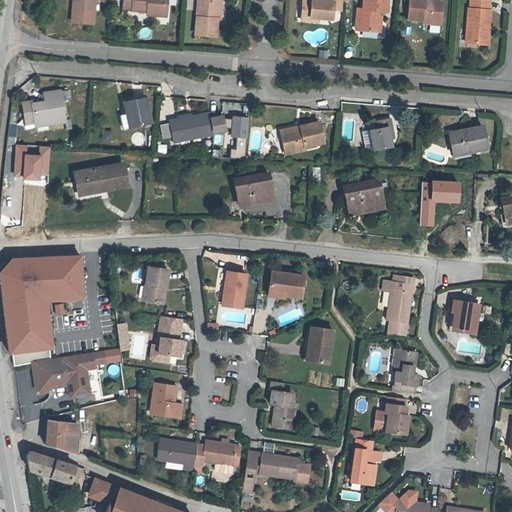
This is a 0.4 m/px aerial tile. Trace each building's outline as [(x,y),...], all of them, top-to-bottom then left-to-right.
[(95,24),(96,0),(72,0),(70,22),(95,24)] [(168,18),(169,0),(123,0),(122,9),(147,11),(146,16),(168,18)] [(222,20),(223,0),(196,0),(194,35),(217,37),(218,20),(222,20)] [(342,11),(342,0),(301,0),(300,23),(318,24),(319,19),(331,20),(332,10),(342,11)] [(383,13),(389,14),(390,0),(362,0),(362,8),(356,8),(355,30),(381,32),(383,13)] [(442,25),(443,1),(427,0),(426,0),(408,0),(407,20),(423,21),(423,24),(442,25)] [(490,45),(493,9),(491,9),(491,0),(467,0),(464,43),(490,45)] [(120,24),(121,16),(112,15),(112,24),(120,24)] [(66,122),(60,90),(44,93),(46,101),(32,104),(32,101),(22,103),(26,123),(34,122),(35,127),(66,122)] [(151,123),(145,97),(123,102),(126,114),(129,127),(129,128),(151,123)] [(213,133),(225,131),(222,116),(210,118),(209,113),(192,116),(193,119),(177,122),(177,119),(169,121),(169,122),(172,137),(173,142),(213,134),(213,133)] [(193,119),(192,116),(192,113),(176,116),(177,119),(177,122),(193,119)] [(248,117),(232,116),(230,136),(236,137),(245,137),(247,137),(248,117)] [(392,146),(390,137),(394,136),(391,119),(373,122),(375,129),(369,130),(372,149),(372,150),(392,146)] [(323,142),(318,121),(280,130),(286,154),(305,149),(304,148),(311,146),(311,148),(316,147),(316,144),(323,142)] [(172,137),(169,122),(159,124),(162,139),(172,137)] [(9,125),(7,144),(13,144),(15,126),(9,125)] [(487,148),(482,126),(463,130),(463,131),(448,134),(453,154),(469,151),(469,152),(487,148)] [(102,140),(112,140),(112,130),(102,130),(102,140)] [(372,149),(369,130),(362,132),(365,148),(369,149),(372,149)] [(244,158),(245,137),(236,137),(235,149),(231,149),(231,158),(244,158)] [(158,143),(157,152),(166,153),(167,145),(158,143)] [(50,147),(16,145),(14,176),(23,176),(23,180),(40,180),(41,175),(49,176),(50,147)] [(127,188),(122,162),(72,171),(77,198),(127,188)] [(320,180),(320,168),(313,167),(312,180),(320,180)] [(274,202),(268,172),(233,179),(239,208),(274,202)] [(383,208),(378,180),(342,187),(348,214),(383,208)] [(457,203),(458,181),(422,180),(420,226),(434,226),(435,202),(457,203)] [(511,196),(500,199),(504,221),(511,219),(511,196)] [(84,299),(80,255),(11,258),(0,270),(0,283),(8,353),(52,348),(47,302),(84,299)] [(163,304),(168,269),(147,266),(142,301),(163,304)] [(301,297),(304,276),(271,271),(269,291),(279,292),(278,297),(284,298),(284,295),(301,297)] [(241,308),(246,274),(226,272),(222,305),(241,308)] [(412,284),(413,278),(393,275),(393,282),(412,284)] [(405,336),(412,284),(393,282),(384,280),(382,290),(390,292),(386,320),(390,321),(388,332),(389,335),(393,334),(405,336)] [(474,334),(478,304),(453,300),(451,312),(456,312),(454,330),(474,334)] [(62,304),(54,305),(55,316),(64,315),(62,304)] [(180,329),(181,319),(161,316),(159,326),(180,329)] [(130,349),(127,322),(117,324),(121,350),(130,349)] [(327,364),(332,330),(310,327),(308,344),(311,344),(308,361),(327,364)] [(179,339),(180,331),(159,328),(158,337),(160,337),(159,345),(158,354),(170,356),(179,357),(179,352),(181,342),(181,340),(179,339)] [(169,363),(170,356),(158,354),(159,345),(152,344),(150,358),(152,361),(169,363)] [(411,373),(412,366),(414,366),(416,352),(401,350),(400,358),(395,358),(394,371),(396,371),(394,385),(392,385),(391,390),(415,394),(417,374),(414,374),(411,373)] [(100,353),(32,363),(36,390),(38,390),(46,388),(68,385),(70,397),(89,394),(86,370),(89,366),(93,365),(93,364),(99,363),(101,360),(100,353)] [(283,392),(284,383),(270,381),(268,390),(272,390),(270,405),(275,405),(277,406),(276,413),(274,413),(272,427),(286,429),(287,421),(292,422),(294,408),(288,407),(289,402),(291,402),(292,394),(283,392)] [(176,385),(154,382),(151,403),(155,403),(154,415),(181,419),(183,405),(173,404),(176,385)] [(129,397),(139,396),(138,389),(128,390),(129,397)] [(386,406),(386,404),(404,406),(405,400),(385,397),(384,406),(386,406)] [(385,431),(405,434),(408,416),(404,415),(405,407),(404,406),(386,404),(386,406),(385,413),(388,413),(385,431)] [(385,431),(388,413),(385,413),(384,413),(383,421),(379,421),(378,430),(385,431)] [(47,419),(45,445),(63,449),(77,455),(77,423),(47,419)] [(372,440),(356,438),(350,481),(373,484),(376,466),(369,465),(372,440)] [(192,469),(196,444),(159,439),(156,459),(183,463),(182,468),(192,469)] [(204,446),(196,444),(192,469),(192,471),(201,472),(203,461),(215,463),(232,466),(233,466),(234,456),(238,456),(239,447),(236,447),(236,446),(227,444),(221,443),(205,441),(204,446)] [(77,478),(80,468),(30,451),(26,456),(29,470),(70,483),(71,477),(77,478)] [(257,453),(248,452),(245,471),(254,472),(257,453)] [(297,459),(261,454),(259,473),(275,475),(276,472),(294,475),(293,478),(293,480),(301,481),(307,477),(308,470),(303,465),(296,464),(296,461),(297,459)] [(232,466),(215,463),(214,469),(215,472),(230,474),(232,473),(233,466),(232,466)] [(253,479),(244,477),(242,490),(251,491),(253,479)] [(179,511),(171,509),(171,510),(155,504),(156,503),(155,502),(147,499),(145,504),(139,502),(141,497),(113,486),(95,479),(88,497),(105,504),(107,505),(104,511),(179,511)] [(155,504),(171,510),(171,509),(172,505),(156,499),(155,502),(156,503),(155,504)] [(435,511),(436,509),(428,507),(428,504),(411,502),(403,501),(397,500),(395,511),(435,511)] [(349,506),(344,503),(340,508),(345,511),(349,506)]
